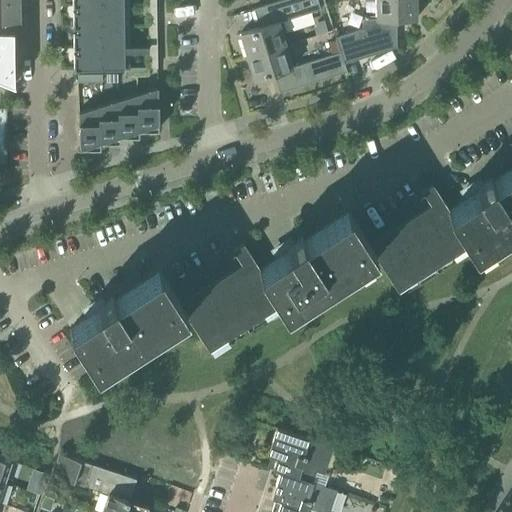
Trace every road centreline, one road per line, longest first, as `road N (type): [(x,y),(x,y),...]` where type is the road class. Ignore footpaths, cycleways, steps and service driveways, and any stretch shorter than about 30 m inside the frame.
road 1 (unclassified): [(221,155),(408,89),(499,0)]
road 2 (residential): [(47,209),(35,0)]
road 3 (unclassified): [(47,209),(221,155)]
road 4 (residential): [(221,155),(210,119),(208,0)]
